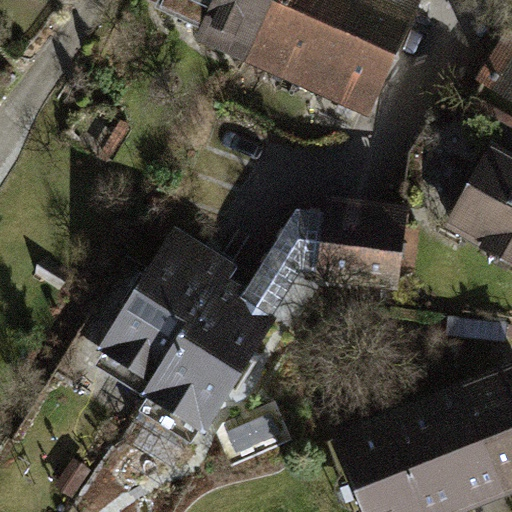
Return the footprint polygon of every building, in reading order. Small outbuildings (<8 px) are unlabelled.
[(274,0),(165,0),(162,8),(252,49),(274,0)] [(349,0),(274,0),(252,49),(315,77),(349,0)] [(407,9),(387,0),(349,0),(315,77),(365,100),(407,9)] [(511,43),(509,42),(484,81),(511,98),(511,43)] [(511,160),(494,151),(453,225),(511,257),(511,160)] [(398,223),(296,211),(242,299),(272,318),(302,269),(391,281),(398,223)] [(158,381),(220,284),(227,273),(175,239),(105,347),(158,381)] [(202,426),(272,318),(242,299),(220,284),(158,381),(150,393),(202,426)] [(511,381),(469,398),(500,482),(511,478),(511,381)] [(469,398),(344,444),(369,511),(419,511),(500,482),(469,398)]
